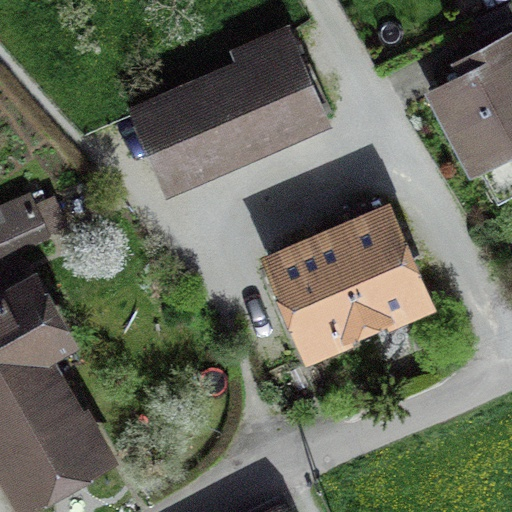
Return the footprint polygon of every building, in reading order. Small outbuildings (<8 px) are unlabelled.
[(511,5),(474,24),(486,50),(511,38),(511,5)] [(140,117),(172,182),(316,111),(284,46),(140,117)] [(511,58),(431,102),(476,186),(511,167),(511,58)] [(32,205),(0,215),(0,250),(42,238),(32,205)] [(397,213),(270,266),(314,371),(441,318),(397,213)] [(47,284),(0,309),(0,469),(23,511),(46,511),(116,474),(60,372),(87,357),(47,284)]
